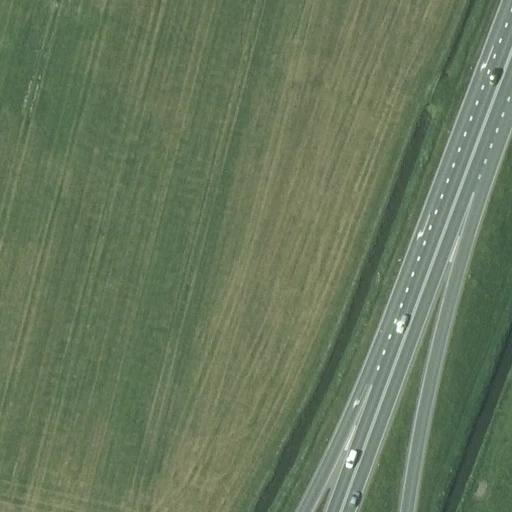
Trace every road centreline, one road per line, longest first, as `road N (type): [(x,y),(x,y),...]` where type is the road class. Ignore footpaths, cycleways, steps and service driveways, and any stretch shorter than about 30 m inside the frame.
road 1 (trunk): [(409,511),(461,186)]
road 2 (trunk): [(385,388),(461,186)]
road 3 (trunk): [(385,388),(302,511)]
road 4 (trunk): [(461,186),(511,53)]
road 5 (trunk): [(341,511),(385,388)]
